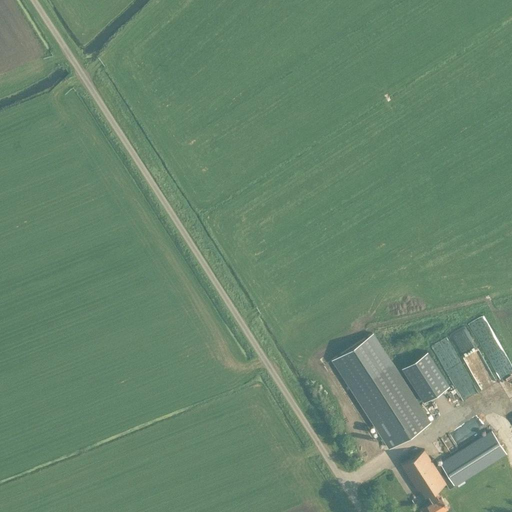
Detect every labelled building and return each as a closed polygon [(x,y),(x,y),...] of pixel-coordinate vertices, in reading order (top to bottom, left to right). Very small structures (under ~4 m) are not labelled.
[(450,333),(461,351),(471,345),(473,349),(477,347),(464,325),(450,333)] [(389,445),(429,420),(371,330),(332,356),(389,445)] [(432,343),(461,403),(478,395),(448,335),(432,343)] [(448,383),(426,349),(401,365),(423,399),(448,383)] [(478,361),(483,357),(478,350),(473,354),(478,361)] [(448,433),(456,445),(470,436),(472,439),(488,429),(478,414),(448,433)] [(433,511),(446,504),(440,493),(438,494),(434,488),(444,481),(448,487),(504,451),(490,429),(434,465),(423,447),(400,462),(417,489),(419,487),(424,494),(427,493),(431,499),(425,502),(426,503),(419,507),(422,511),(433,511)] [(442,440),(435,443),(441,455),(448,451),(442,440)]
